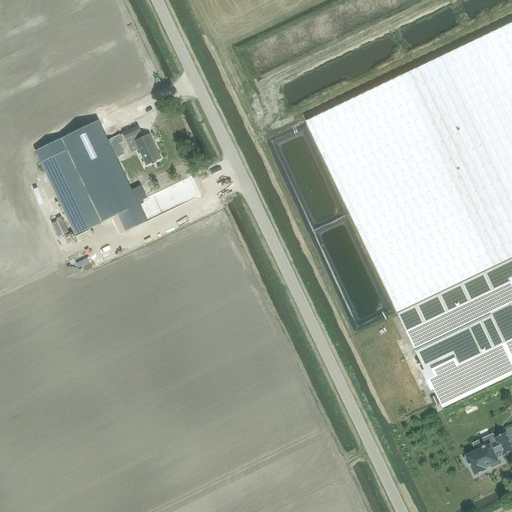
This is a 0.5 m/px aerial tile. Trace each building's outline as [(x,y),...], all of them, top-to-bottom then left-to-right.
[(511,23),(422,67),(306,122),(398,312),(490,269),(511,259),(511,23)] [(121,213),(128,227),(146,218),(139,205),(146,202),(141,192),(135,195),(99,121),(35,150),(41,163),(69,150),(103,222),(121,213)] [(135,142),(144,160),(146,165),(161,158),(150,135),(142,138),(140,133),(141,132),(138,126),(123,133),(126,139),(133,136),(135,142)] [(76,236),(103,222),(69,150),(41,163),(76,236)] [(195,196),(208,190),(206,185),(193,192),(195,196)] [(53,211),(42,217),(58,249),(69,243),(53,211)] [(398,312),(397,313),(442,409),(511,376),(511,259),(490,269),(398,312)] [(466,458),(464,459),(467,465),(469,464),(470,465),(469,465),(470,467),(475,476),(487,470),(486,469),(499,462),(497,457),(502,454),(503,456),(511,451),(511,446),(511,445),(511,444),(511,443),(511,444),(508,439),(509,439),(509,438),(508,438),(506,434),(506,433),(506,432),(488,441),(490,444),(465,456),(466,458)]
